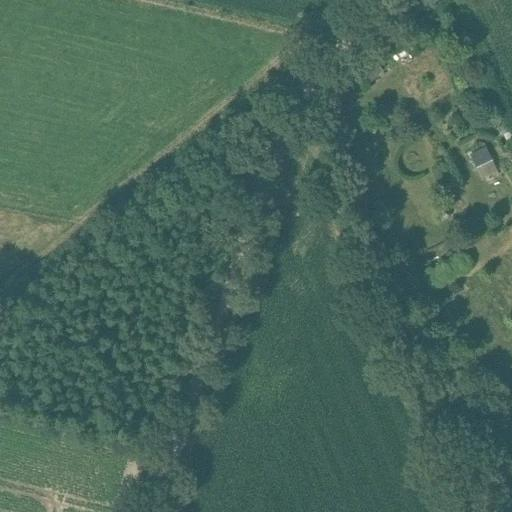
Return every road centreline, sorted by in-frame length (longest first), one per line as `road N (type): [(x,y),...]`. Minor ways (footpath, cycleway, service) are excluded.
road 1 (track): [(152,511),(310,63),(392,0)]
road 2 (track): [(291,109),(470,511)]
